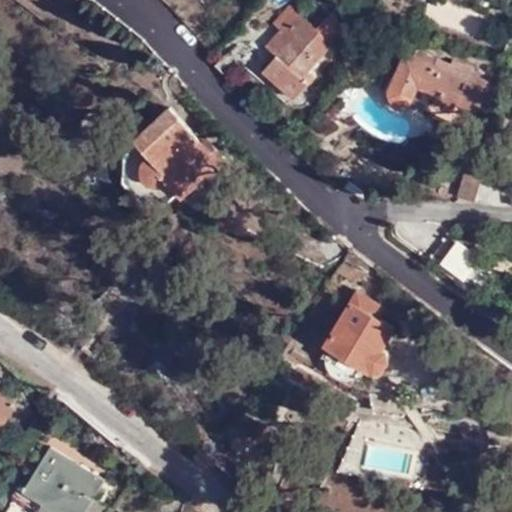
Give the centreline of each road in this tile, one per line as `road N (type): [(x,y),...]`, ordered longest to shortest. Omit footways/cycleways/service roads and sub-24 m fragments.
road 1 (residential): [(362,219),(299,171),(118,0)]
road 2 (residential): [(235,511),(0,324)]
road 3 (residential): [(511,331),(362,219)]
road 4 (residential): [(362,219),(413,212),(511,226)]
